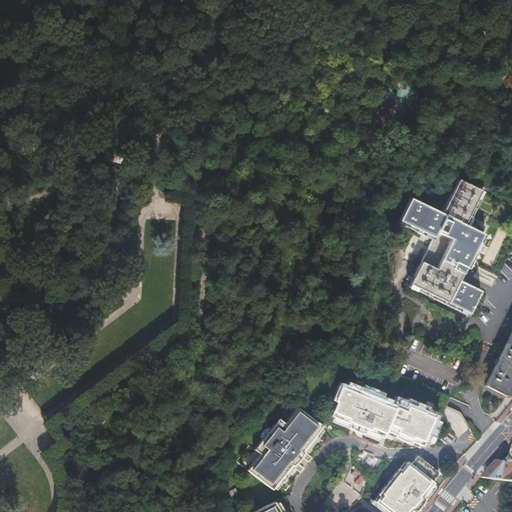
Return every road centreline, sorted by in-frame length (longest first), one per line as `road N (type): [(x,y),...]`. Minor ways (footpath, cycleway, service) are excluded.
road 1 (track): [(52,412),(176,316),(183,209),(142,213),(137,296),(27,380)]
road 2 (track): [(0,198),(50,191),(103,142),(164,136),(292,33),(338,11),(415,0)]
road 3 (track): [(79,511),(103,419),(192,314),(202,204),(184,171),(157,162)]
road 4 (track): [(0,298),(137,296)]
